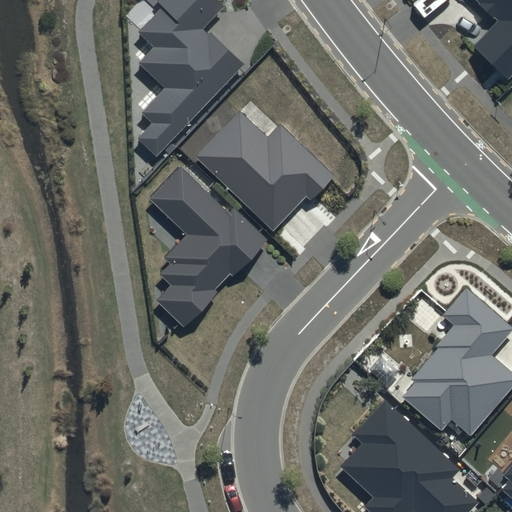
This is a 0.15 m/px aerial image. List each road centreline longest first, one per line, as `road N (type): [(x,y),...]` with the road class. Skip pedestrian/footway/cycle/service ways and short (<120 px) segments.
road 1 (residential): [(271,511),(256,438),(269,377),(295,337),(463,159)]
road 2 (tertiary): [(326,0),(463,159)]
